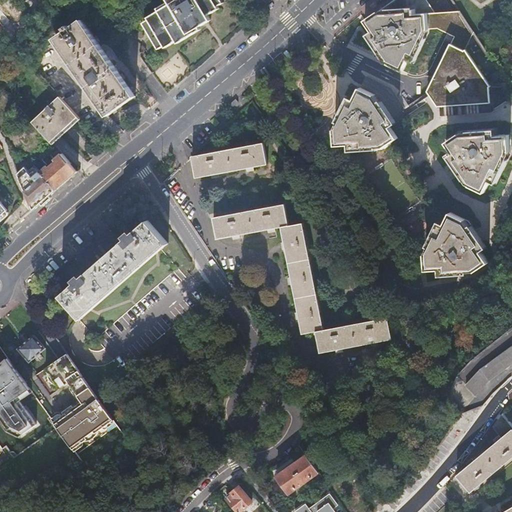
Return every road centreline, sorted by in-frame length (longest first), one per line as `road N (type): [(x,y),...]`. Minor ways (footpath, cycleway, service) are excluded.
road 1 (residential): [(131,156),(250,335),(254,357),(236,411),(252,417),(278,399),(298,412),(295,431),(279,449),(235,466),(187,511)]
road 2 (unclassified): [(227,73),(398,297),(466,290),(487,273)]
road 3 (primary): [(1,274),(131,156)]
road 4 (residential): [(404,511),(511,385)]
road 5 (primary): [(131,156),(227,73)]
